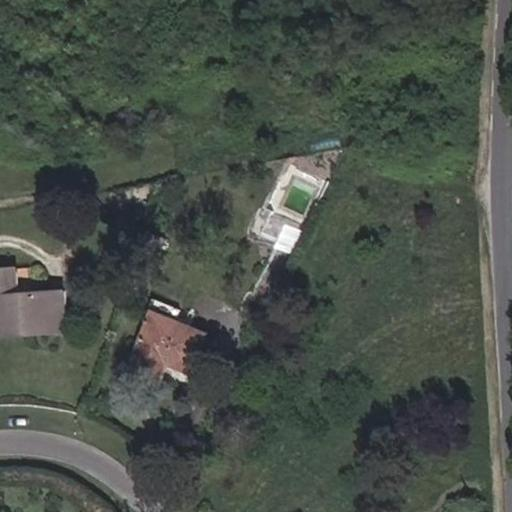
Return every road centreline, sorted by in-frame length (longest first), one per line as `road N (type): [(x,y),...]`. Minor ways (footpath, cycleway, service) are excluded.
road 1 (unclassified): [(511,23),(511,309)]
road 2 (residential): [(153,511),(116,475),(78,453),(0,441)]
